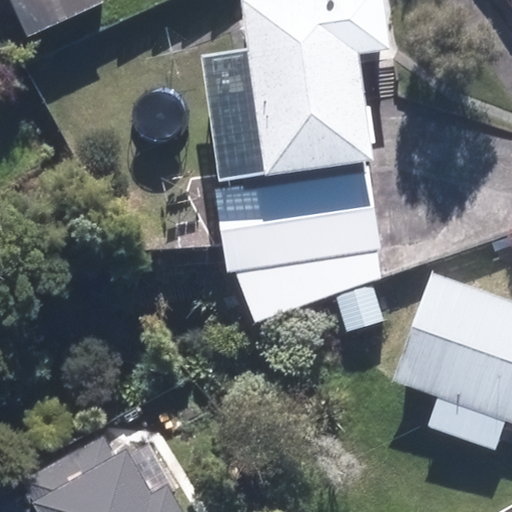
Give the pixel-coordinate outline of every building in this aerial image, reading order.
[(93,0),(0,0),(0,10),(15,48),(99,14),(93,0)] [(380,64),(371,0),(291,0),(227,9),(234,59),(185,65),(203,198),(359,177),(344,69),(380,64)] [(203,201),(214,281),(375,259),(365,180),(203,201)] [(511,315),(416,283),(379,393),(511,438),(511,315)] [(377,327),(368,290),(304,305),(314,343),(377,327)] [(167,511),(132,449),(106,464),(94,443),(1,496),(9,511),(167,511)]
